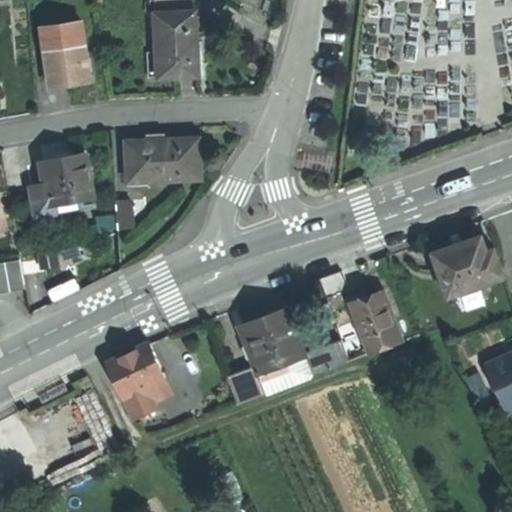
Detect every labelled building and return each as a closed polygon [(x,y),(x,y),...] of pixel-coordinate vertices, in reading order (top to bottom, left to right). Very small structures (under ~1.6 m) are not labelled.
[(197,0),(156,0),(157,12),(198,10),(197,0)] [(198,10),(157,12),(159,52),(164,52),(164,74),(159,74),(160,77),(201,76),(200,43),(198,10)] [(83,20),(42,26),(46,49),(86,43),(83,20)] [(86,43),(46,49),(52,86),(68,83),(92,80),(86,43)] [(159,74),(159,52),(149,52),(149,77),(160,77),(159,74)] [(153,140),(127,141),(128,160),(129,180),(149,180),(201,178),(199,138),(183,138),(167,139),(153,140)] [(64,158),(42,161),(46,184),(48,203),(91,196),(92,195),(85,154),(64,158)] [(128,160),(123,160),(125,187),(149,186),(149,180),(129,180),(128,160)] [(48,203),(46,184),(31,187),(36,216),(50,214),(48,203)] [(92,207),(91,196),(48,203),(50,214),(92,207)] [(131,199),(116,201),(118,228),(133,227),(131,199)] [(482,235),(436,253),(451,294),(505,273),(498,246),(487,250),(482,235)] [(55,252),(40,255),(41,268),(57,265),(55,252)] [(26,256),(0,261),(0,276),(3,290),(32,284),(26,256)] [(366,296),(350,302),(371,353),(402,341),(383,290),(366,296)] [(281,308),(269,312),(270,318),(245,326),(249,339),(245,340),(252,358),(257,357),(260,367),(262,372),(265,371),(268,381),(286,374),(283,363),(306,355),(305,352),(295,324),(300,322),(293,303),(281,308)] [(255,367),(230,376),(240,403),(353,360),(344,338),(305,352),(306,355),(283,363),(286,374),(268,381),(265,371),(262,372),(260,367),(255,369),(255,367)] [(153,341),(105,363),(122,396),(144,385),(168,373),(161,357),(153,341)] [(511,354),(490,364),(511,412),(511,354)] [(144,385),(122,396),(132,418),(155,407),(144,385)]
